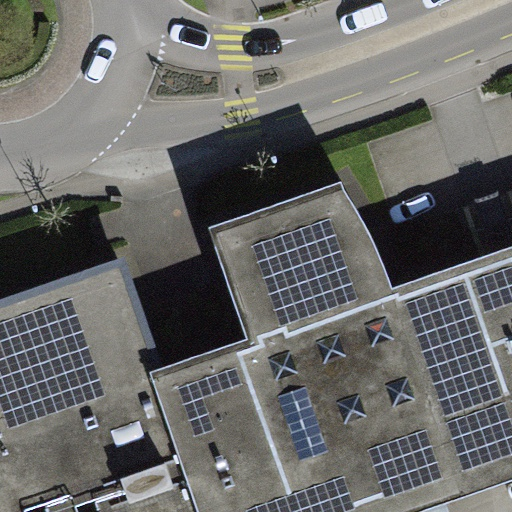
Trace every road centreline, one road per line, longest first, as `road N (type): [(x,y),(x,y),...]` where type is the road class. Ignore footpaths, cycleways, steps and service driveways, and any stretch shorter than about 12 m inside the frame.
road 1 (primary): [(489,0),(321,63),(177,84),(116,79)]
road 2 (primary): [(0,156),(54,144),(91,117),(116,79)]
